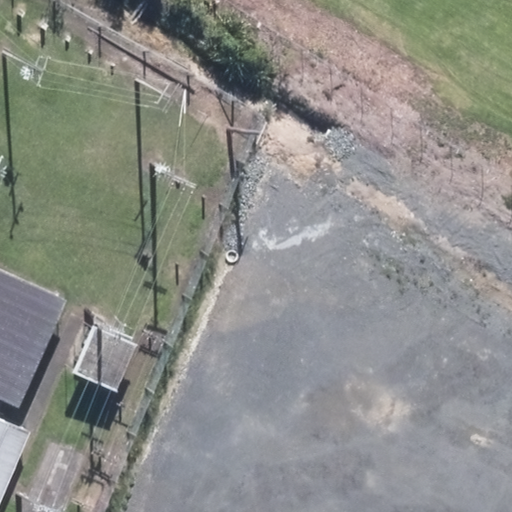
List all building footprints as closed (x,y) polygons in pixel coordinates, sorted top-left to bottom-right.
[(282,266),(179,313),(242,448),(345,401),(282,266)] [(131,342),(87,321),(65,368),(109,388),(131,342)] [(511,425),(439,401),(426,438),(378,422),(347,511),(511,511),(511,475),(505,473),(511,453),(511,425)] [(0,499),(29,432),(0,419),(0,499)] [(263,511),(196,452),(142,511),(263,511)]
